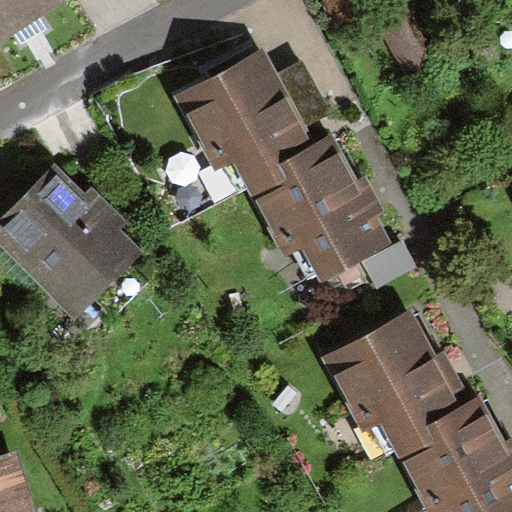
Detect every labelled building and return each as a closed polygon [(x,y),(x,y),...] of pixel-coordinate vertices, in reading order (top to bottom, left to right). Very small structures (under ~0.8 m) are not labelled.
[(32,13),(51,0),(0,0),(0,35),(10,30),(21,47),(44,31),(32,13)] [(366,11),(360,0),(321,0),(334,27),(366,11)] [(438,63),(402,0),(400,0),(372,16),(408,80),(438,63)] [(263,54),(178,97),(214,169),(233,160),(244,180),(310,146),(299,124),(273,74),(263,54)] [(298,61),(273,74),(299,124),(324,111),(298,61)] [(310,146),(244,180),(281,253),(301,243),(317,275),(382,242),(328,137),(310,146)] [(64,168),(0,232),(0,250),(75,325),(148,252),(64,168)] [(413,315),(328,358),(364,430),(383,421),(394,441),(460,407),(413,315)] [(460,407),(394,441),(429,511),(435,511),(451,504),(454,511),(511,511),(511,464),(478,398),(460,407)] [(31,511),(18,469),(0,474),(0,511),(31,511)]
